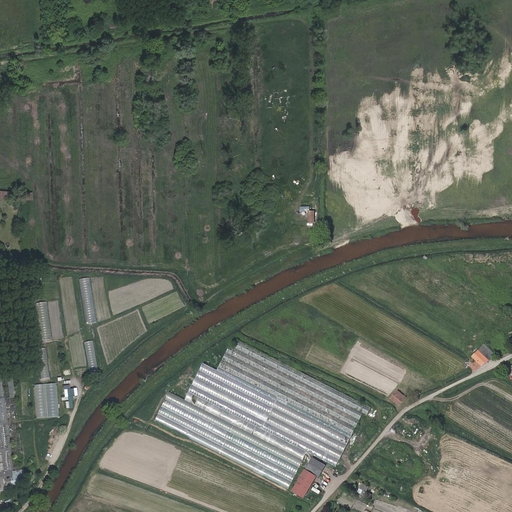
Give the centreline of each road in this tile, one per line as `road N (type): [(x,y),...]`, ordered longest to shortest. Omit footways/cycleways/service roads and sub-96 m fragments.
road 1 (track): [(52,511),(129,401),(234,320),(385,250),(511,240)]
road 2 (unclassified): [(312,511),(420,400),(511,353)]
